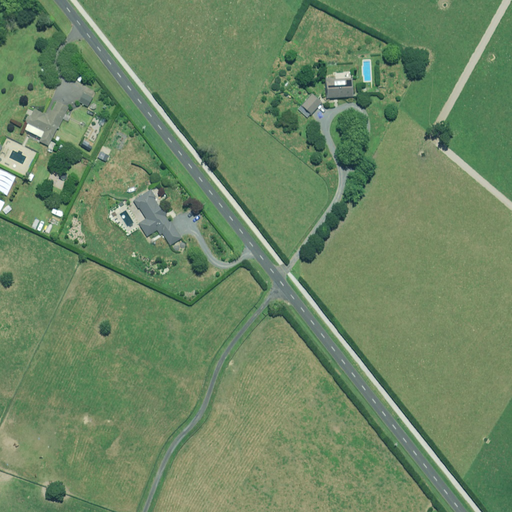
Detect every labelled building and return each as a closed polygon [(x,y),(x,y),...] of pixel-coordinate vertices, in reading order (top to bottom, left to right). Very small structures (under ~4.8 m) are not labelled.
[(334,75),(322,76),(323,82),(327,82),(328,97),(354,96),(353,78),(351,78),(350,72),(334,73),(334,75)] [(93,98),(84,93),(79,102),(89,107),(93,98)] [(323,103),(313,94),(299,109),(309,119),(323,103)] [(66,114),(70,108),(58,102),(53,111),(51,110),(48,115),(36,109),(34,113),(29,111),(27,114),(29,115),(26,121),(30,123),(26,130),(42,138),(40,142),(49,147),(64,120),(68,122),(70,117),(66,114)] [(84,155),(78,153),(75,160),(80,162),(84,155)] [(157,197),(152,190),(135,201),(147,219),(139,224),(148,237),(158,230),(161,235),(163,234),(171,246),(182,238),(155,198),(157,197)] [(146,255),(142,261),(147,264),(151,258),(146,255)]
